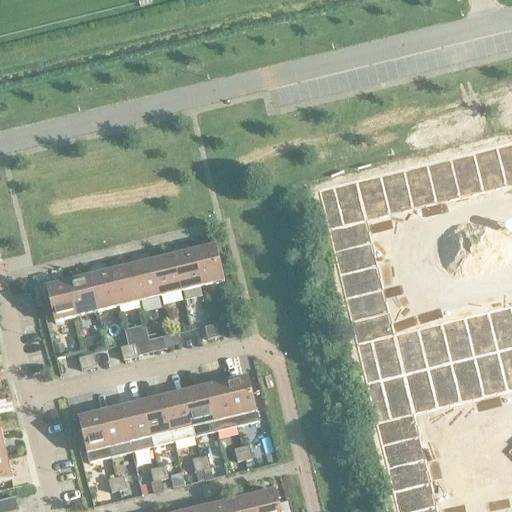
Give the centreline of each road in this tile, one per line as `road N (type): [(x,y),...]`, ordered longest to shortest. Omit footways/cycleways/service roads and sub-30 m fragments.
road 1 (unclassified): [(0,146),(511,21)]
road 2 (residential): [(27,399),(253,344),(277,358)]
road 3 (residential): [(310,511),(277,358)]
